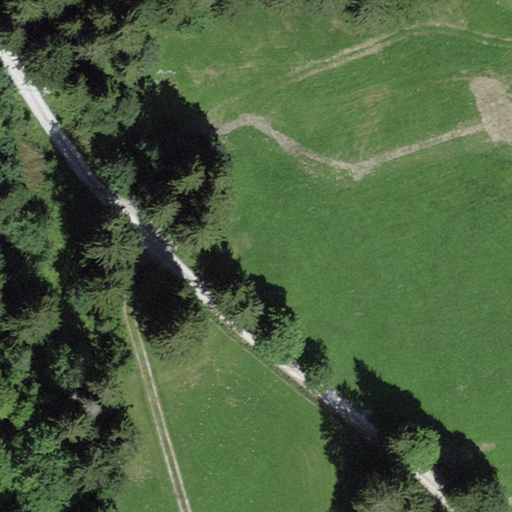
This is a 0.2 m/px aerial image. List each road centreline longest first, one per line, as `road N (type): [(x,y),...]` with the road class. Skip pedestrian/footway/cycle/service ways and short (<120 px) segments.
road 1 (track): [(461,511),(192,286),(0,53)]
road 2 (track): [(201,511),(130,220)]
